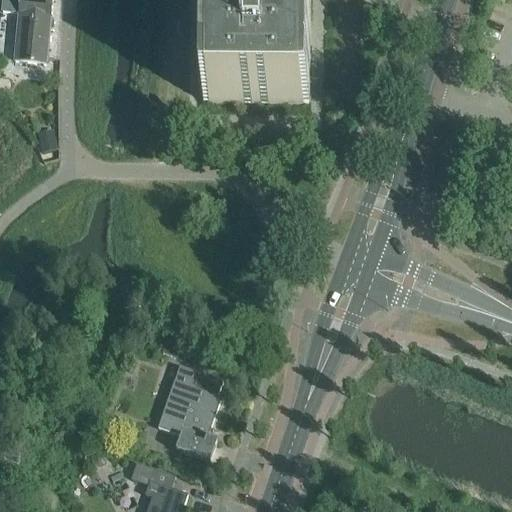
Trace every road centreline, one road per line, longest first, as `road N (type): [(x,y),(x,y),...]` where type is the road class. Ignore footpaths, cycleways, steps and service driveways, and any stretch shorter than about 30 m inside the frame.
road 1 (tertiary): [(270,511),(358,263)]
road 2 (tertiary): [(358,263),(413,90)]
road 3 (tertiary): [(511,323),(358,263)]
